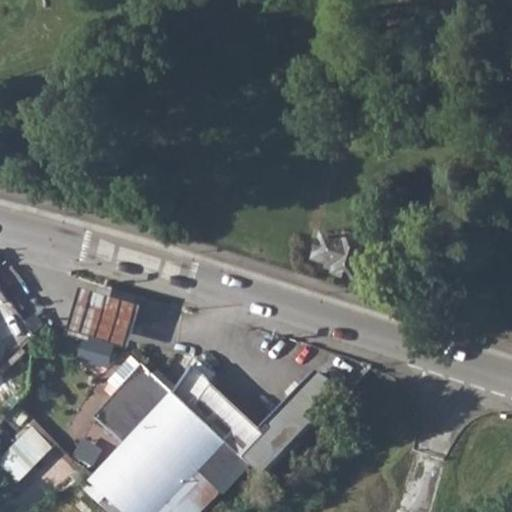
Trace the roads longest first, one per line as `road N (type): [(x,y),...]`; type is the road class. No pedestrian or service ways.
road 1 (secondary): [(0,224),(511,381)]
road 2 (unknown): [(422,511),(468,367)]
